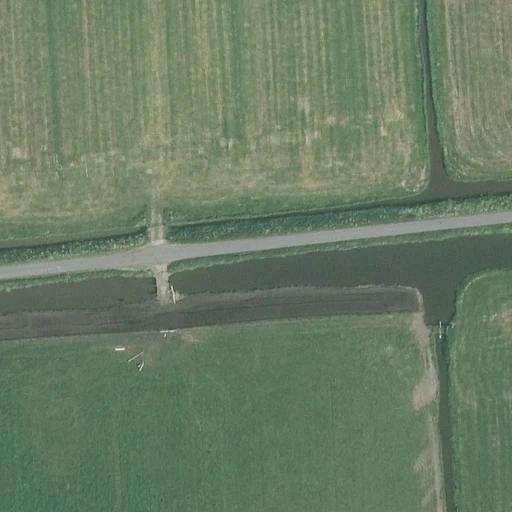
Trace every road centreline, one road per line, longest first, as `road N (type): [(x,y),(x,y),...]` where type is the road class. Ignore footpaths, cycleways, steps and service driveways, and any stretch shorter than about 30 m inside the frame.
road 1 (unclassified): [(0,271),(511,215)]
road 2 (track): [(164,303),(153,156)]
